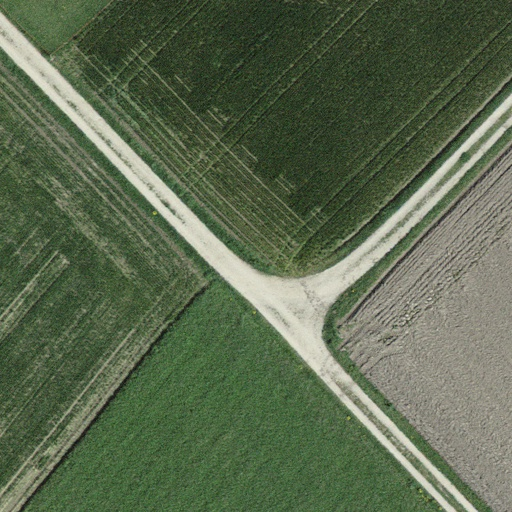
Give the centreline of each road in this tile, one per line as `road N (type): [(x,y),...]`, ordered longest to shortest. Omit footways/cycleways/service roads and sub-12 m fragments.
road 1 (track): [(0,31),(289,329),(511,105)]
road 2 (track): [(289,329),(464,511)]
